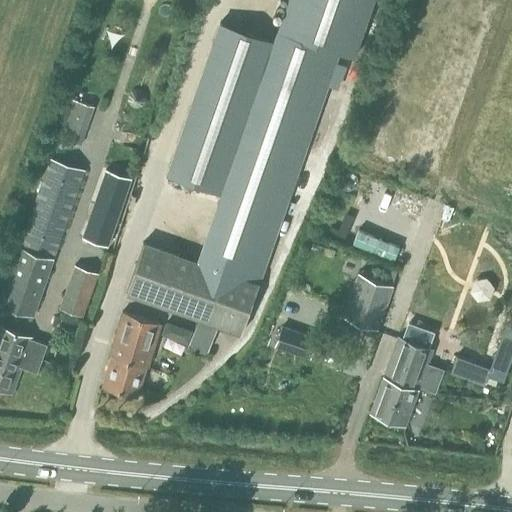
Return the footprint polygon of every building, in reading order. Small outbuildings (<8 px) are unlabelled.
[(126,294),(199,319),(195,332),(214,339),(219,327),(241,335),(259,283),(260,284),(330,85),(340,88),(347,67),(337,64),(341,52),(278,30),(202,247),(198,260),(145,241),(126,294)] [(212,35),(165,174),(208,189),(256,50),(212,35)] [(82,145),(95,107),(71,98),(58,136),(82,145)] [(20,245),(3,294),(0,301),(0,302),(35,315),(55,258),(85,169),(51,157),(20,245)] [(110,163),(98,199),(84,240),(105,247),(132,172),(110,163)] [(359,230),(353,243),(394,260),(400,246),(359,230)] [(84,316),(99,273),(76,265),(60,307),(84,316)] [(343,316),(378,329),(394,286),(359,273),(343,316)] [(112,355),(147,365),(149,366),(162,323),(124,311),(110,354),(112,355)] [(492,369),(489,377),(505,383),(511,364),(511,322),(510,321),(492,369)] [(34,337),(0,324),(0,388),(13,393),(23,365),(38,371),(42,358),(47,344),(33,339),(34,337)] [(317,339),(281,326),(274,348),(309,360),(317,339)] [(399,335),(372,411),(406,424),(433,348),(399,335)] [(103,386),(138,397),(147,365),(112,355),(103,386)] [(458,357),(451,375),(486,387),(489,377),(492,369),(458,357)]
